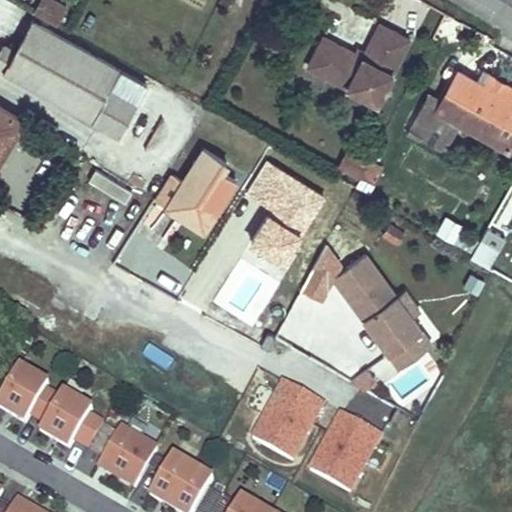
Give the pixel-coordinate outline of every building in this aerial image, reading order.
[(54,0),(46,0),(40,12),(59,23),(67,7),(54,0)] [(6,42),(0,53),(0,63),(122,134),(141,101),(112,85),(122,67),(35,17),(16,48),(6,42)] [(386,105),(418,42),(387,26),(373,54),(370,59),(362,55),(331,39),(316,69),(386,105)] [(373,54),(365,50),(362,55),(370,59),(373,54)] [(420,100),(404,128),(435,146),(451,117),(503,146),(511,128),(511,102),(452,69),(432,106),(420,100)] [(0,103),(0,154),(23,117),(0,103)] [(200,151),(163,210),(202,235),(214,217),(208,213),(234,172),(200,151)] [(368,185),(377,167),(355,156),(346,174),(368,185)] [(327,197),(268,161),(247,195),(271,210),(251,243),(286,264),(327,197)] [(95,168),(87,182),(124,203),(132,190),(95,168)] [(463,228),(446,219),(436,236),(453,245),(463,228)] [(402,235),(389,226),(383,236),(396,245),(402,235)] [(507,243),(489,231),(470,260),(488,272),(507,243)] [(397,297),(366,255),(334,278),(358,311),(362,308),(369,317),(365,320),(391,356),(423,332),(412,318),(397,297)] [(62,287),(52,281),(32,269),(9,307),(28,318),(39,325),(43,320),(84,343),(93,326),(53,302),(62,287)] [(485,284),(471,276),(462,290),(477,298),(485,284)] [(420,312),(406,291),(397,297),(412,318),(420,312)] [(362,308),(358,311),(365,320),(369,317),(362,308)] [(400,369),(432,345),(423,332),(391,356),(400,369)] [(107,419),(92,411),(96,405),(66,388),(62,394),(48,386),(51,380),(21,364),(0,401),(0,403),(29,420),(34,411),(48,419),(44,428),(74,445),(78,436),(93,444),(107,419)] [(379,384),(369,371),(354,383),(369,392),(379,384)] [(322,401),(281,380),(251,439),(292,459),(322,401)] [(382,433),(338,412),(308,471),(352,493),(382,433)] [(140,482),(162,443),(124,422),(102,461),(140,482)] [(194,511),(195,511),(218,472),(177,449),(154,490),(194,511)] [(0,505),(9,489),(0,483),(0,505)] [(285,511),(245,490),(232,511),(285,511)] [(51,511),(24,497),(15,511),(51,511)]
